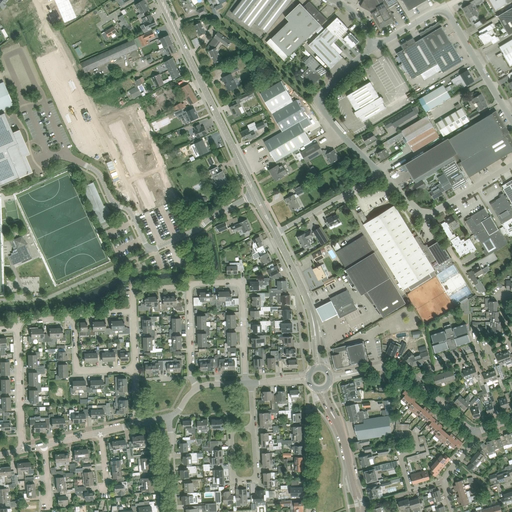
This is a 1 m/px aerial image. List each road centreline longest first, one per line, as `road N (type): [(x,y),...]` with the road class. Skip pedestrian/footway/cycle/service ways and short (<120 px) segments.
road 1 (residential): [(34,0),(133,199)]
road 2 (tertiary): [(256,194),(161,0)]
road 3 (unclassified): [(380,172),(320,104),(321,94),(376,45)]
road 4 (tertiary): [(317,366),(311,315),(275,233)]
road 5 (unclassified): [(511,121),(442,9)]
road 6 (unclassified): [(65,151),(99,174),(150,248)]
road 7 (tertiary): [(361,511),(321,389)]
road 8 (residential): [(21,450),(17,328)]
road 9 (unclassified): [(275,233),(380,172)]
road 10 (unclassified): [(150,248),(256,194)]
